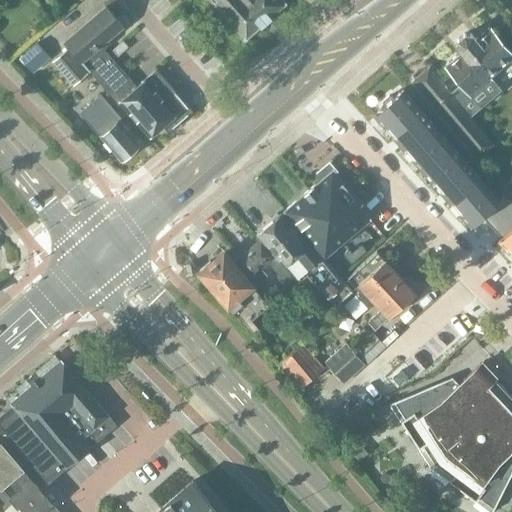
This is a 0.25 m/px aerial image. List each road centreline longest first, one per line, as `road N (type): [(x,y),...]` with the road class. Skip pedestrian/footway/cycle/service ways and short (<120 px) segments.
road 1 (tertiary): [(343,511),(135,284),(95,256)]
road 2 (tertiary): [(95,256),(118,303),(315,511)]
road 3 (residential): [(511,302),(376,151),(282,99)]
road 4 (tertiary): [(95,256),(247,130)]
road 5 (residential): [(247,130),(139,0)]
road 6 (tertiary): [(95,256),(0,144)]
road 7 (tertiary): [(0,340),(95,256)]
